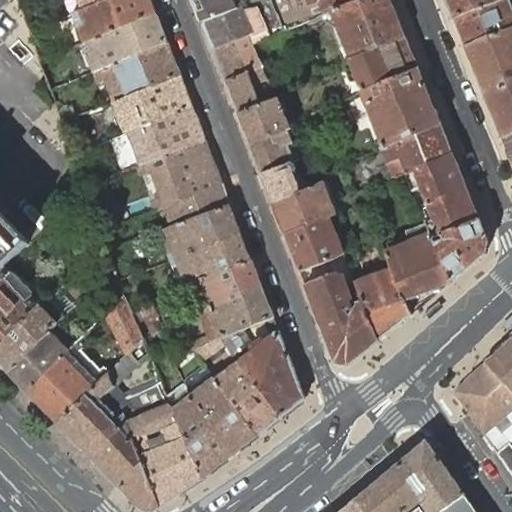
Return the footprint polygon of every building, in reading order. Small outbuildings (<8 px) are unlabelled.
[(64,0),(71,16),(74,15),(83,11),(79,0),(64,0)] [(69,16),(79,45),(83,43),(88,41),(157,14),(151,0),(110,0),(83,11),(74,15),(71,16),(69,16)] [(110,0),(79,0),(83,11),(110,0)] [(195,0),(205,24),(227,15),(240,10),(236,0),(195,0)] [(227,15),(205,24),(214,48),(251,35),(254,44),(286,31),(274,0),(236,0),(240,10),(227,15)] [(274,0),(286,31),(326,15),(335,11),(361,0),(274,0)] [(341,49),(346,62),(353,59),(354,58),(406,37),(390,0),(361,0),(335,11),(340,24),(340,28),(341,34),(345,41),(349,45),(341,49)] [(502,0),(447,0),(455,19),(502,0)] [(502,0),(455,19),(466,47),(511,28),(511,13),(506,0),(502,0)] [(89,58),(95,72),(103,69),(168,42),(157,14),(88,41),(95,55),(89,58)] [(511,82),(511,28),(466,47),(485,93),(511,82)] [(251,35),(214,48),(227,82),(263,67),(254,44),(251,35)] [(353,59),(346,62),(346,63),(344,63),(344,64),(344,65),(344,66),(350,81),(350,82),(351,82),(351,83),(352,83),(353,83),(354,83),(361,80),(364,89),(363,89),(364,92),(419,69),(406,37),(354,58),(353,59)] [(103,69),(115,101),(180,74),(168,42),(103,69)] [(263,67),(227,82),(239,114),(277,100),(273,92),(273,90),(257,96),(253,87),(269,81),(263,67)] [(384,145),(385,148),(442,125),(419,69),(364,92),(386,145),(384,145)] [(180,74),(115,101),(128,133),(193,107),(180,74)] [(511,82),(485,93),(503,138),(511,134),(511,82)] [(277,100),(239,114),(251,144),(289,130),(286,124),(277,100)] [(193,107),(128,133),(140,165),(206,140),(193,107)] [(442,125),(385,148),(390,162),(399,158),(405,175),(407,174),(454,155),(442,125)] [(289,130),(251,144),(263,175),(294,163),(301,160),(289,130)] [(511,134),(503,138),(511,160),(511,134)] [(206,140),(150,162),(167,207),(175,203),(223,185),(206,140)] [(454,155),(407,174),(414,191),(423,187),(429,202),(467,187),(454,155)] [(390,162),(396,178),(405,175),(399,158),(390,162)] [(301,160),(294,163),(296,171),(289,174),(296,194),(311,188),(308,179),(301,160)] [(150,162),(140,165),(157,210),(165,208),(167,207),(150,162)] [(294,163),(263,175),(274,203),(296,194),(289,174),(296,171),(294,163)] [(296,194),(274,203),(286,235),(329,218),(334,216),(322,184),(311,188),(296,194)] [(231,206),(223,185),(175,203),(178,209),(167,213),(174,228),(231,206)] [(434,239),(480,219),(467,187),(429,202),(435,217),(426,221),(428,224),(433,235),(434,239)] [(178,209),(175,203),(165,208),(167,213),(178,209)] [(242,233),(231,206),(174,228),(169,230),(178,252),(170,256),(172,261),(242,233)] [(0,273),(6,268),(29,239),(0,213),(0,273)] [(329,218),(286,235),(301,272),(344,255),(329,218)] [(434,239),(452,282),(486,255),(490,242),(480,219),(434,239)] [(407,231),(412,243),(433,235),(428,224),(407,231)] [(253,261),(242,233),(172,261),(174,267),(182,263),(191,286),(201,282),(253,261)] [(412,243),(388,254),(393,267),(396,275),(406,300),(432,290),(443,290),(452,282),(434,239),(433,235),(412,243)] [(201,282),(191,286),(202,313),(212,310),(264,289),(253,261),(201,282)] [(393,267),(356,280),(358,285),(364,301),(379,341),(412,315),(411,312),(406,300),(396,275),(393,267)] [(0,273),(0,344),(33,313),(42,304),(34,296),(27,304),(3,280),(11,273),(6,268),(0,273)] [(34,296),(11,273),(3,280),(27,304),(34,296)] [(336,273),(306,285),(336,363),(348,366),(379,341),(364,301),(355,305),(344,276),(336,273)] [(212,310),(202,313),(208,330),(218,326),(220,332),(210,336),(190,344),(194,349),(221,339),(231,335),(275,318),(264,289),(212,310)] [(33,313),(0,344),(0,363),(9,372),(51,331),(61,322),(77,305),(70,298),(64,304),(53,293),(42,304),(33,313)] [(131,310),(125,296),(92,329),(118,366),(144,340),(136,321),(131,310)] [(153,301),(131,310),(136,321),(158,313),(153,301)] [(51,331),(9,372),(28,392),(62,358),(70,351),(76,344),(72,340),(75,336),(61,322),(51,331)] [(208,330),(210,336),(220,332),(218,326),(208,330)] [(241,365),(282,418),(305,400),(306,398),(281,334),(269,342),(263,337),(255,344),(258,351),(249,358),(244,352),(231,335),(221,339),(225,344),(241,365)] [(511,335),(511,336),(486,361),(511,387),(511,335)] [(221,339),(194,349),(202,360),(225,344),(221,339)] [(62,358),(28,392),(59,424),(92,392),(107,377),(108,376),(102,370),(99,374),(80,352),(84,349),(82,347),(86,344),(81,340),(76,344),(70,351),(62,358)] [(171,404),(167,393),(159,374),(134,385),(126,377),(150,353),(144,340),(118,366),(108,376),(115,388),(132,408),(115,425),(121,431),(93,457),(143,509),(144,510),(154,511),(158,508),(135,443),(154,435),(161,432),(180,424),(175,412),(171,404)] [(258,351),(255,344),(244,352),(249,358),(258,351)] [(511,387),(486,361),(461,386),(456,393),(484,435),(498,454),(510,443),(495,425),(511,410),(511,387)] [(218,382),(258,436),(282,418),(241,365),(222,379),(218,374),(214,377),(218,382)] [(92,392),(59,424),(93,457),(121,431),(115,425),(132,408),(115,388),(108,376),(107,377),(92,392)] [(192,398),(234,455),(258,436),(218,382),(214,377),(214,376),(210,379),(213,383),(192,398)] [(180,424),(204,479),(234,455),(192,398),(175,412),(180,424)] [(511,410),(495,425),(510,443),(511,441),(511,410)] [(158,508),(204,479),(180,424),(161,432),(167,447),(155,451),(151,442),(156,440),(154,435),(135,443),(158,508)] [(428,441),(398,466),(420,498),(430,511),(441,511),(466,494),(428,441)] [(398,466),(356,502),(363,511),(404,511),(420,498),(398,466)] [(477,511),(466,494),(441,511),(430,511),(420,498),(404,511),(363,511),(356,502),(343,511),(477,511)]
